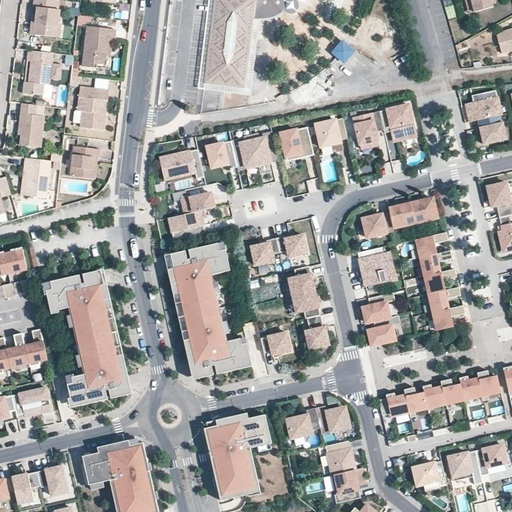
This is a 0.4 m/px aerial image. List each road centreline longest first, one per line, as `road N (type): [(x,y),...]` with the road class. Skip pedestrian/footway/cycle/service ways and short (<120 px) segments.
road 1 (tertiary): [(164,395),(127,218),(148,0)]
road 2 (residential): [(187,408),(355,372)]
road 3 (residential): [(334,210),(326,239),(355,372)]
road 4 (residential): [(441,179),(430,107),(453,105),(470,172)]
road 5 (residential): [(0,456),(149,419)]
road 6 (residential): [(376,454),(511,424)]
